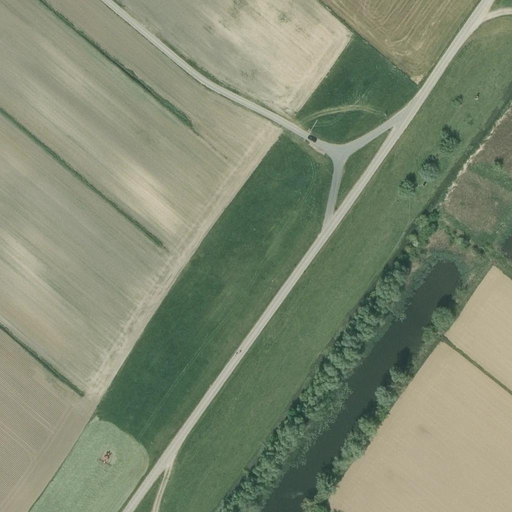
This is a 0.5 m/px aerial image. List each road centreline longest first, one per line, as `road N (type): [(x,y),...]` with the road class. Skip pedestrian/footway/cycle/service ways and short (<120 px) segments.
road 1 (unclassified): [(130,511),(492,0)]
road 2 (track): [(67,511),(296,209),(309,140)]
road 3 (track): [(414,111),(338,155),(206,85),(105,0)]
